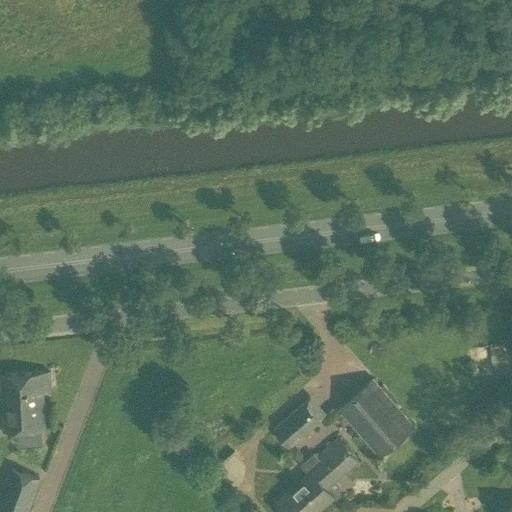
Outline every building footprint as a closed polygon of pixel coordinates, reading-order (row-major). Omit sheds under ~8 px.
[(41,443),(41,427),(46,426),(45,401),(39,401),(39,391),(49,390),(48,381),(51,381),(51,371),(5,373),(6,396),(2,396),(4,428),(10,428),(10,436),(17,436),(17,445),(41,443)] [(380,456),(416,425),(374,376),(337,407),(380,456)] [(289,448),(321,420),(304,401),(272,428),(289,448)] [(358,459),(339,436),(317,455),(314,451),(300,463),(308,472),(275,500),(284,511),(315,511),(334,496),(326,486),(344,471),(350,473),(359,465),(358,459)] [(0,508),(9,511),(27,511),(41,478),(10,466),(0,491),(0,508)]
